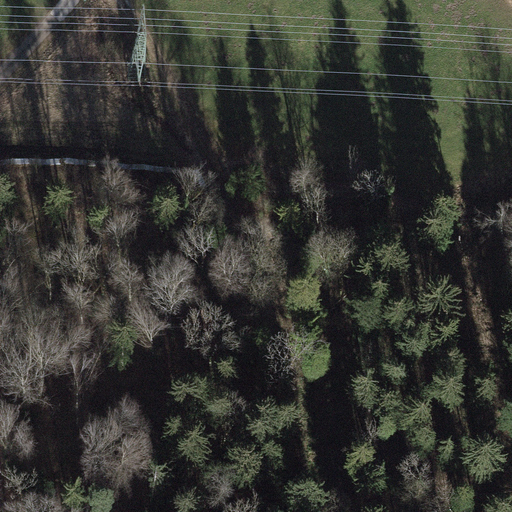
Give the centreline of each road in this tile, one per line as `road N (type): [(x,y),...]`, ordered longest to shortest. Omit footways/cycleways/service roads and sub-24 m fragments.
road 1 (track): [(118,0),(218,159),(324,480)]
road 2 (track): [(236,229),(359,263)]
